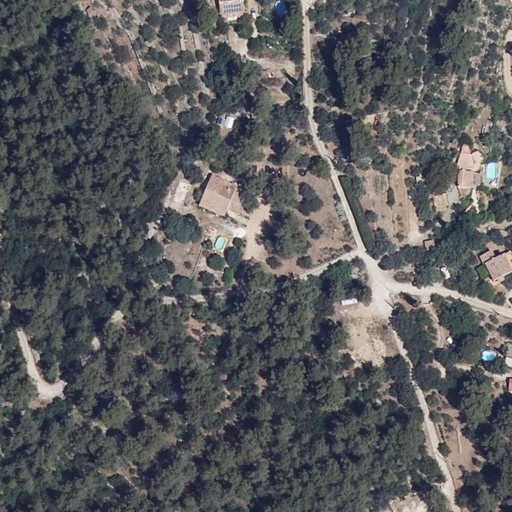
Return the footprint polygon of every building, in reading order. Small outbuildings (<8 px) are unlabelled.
[(219,0),(221,21),(247,19),(245,0),(219,0)] [(242,28),(233,27),(232,36),(241,37),(242,28)] [(477,181),(491,179),(490,165),(477,166),(477,181)] [(202,211),(226,218),(228,214),(239,217),(246,196),(237,193),(239,185),(212,177),(202,211)] [(429,256),(445,253),(443,240),(426,243),(429,256)] [(482,257),(493,286),(511,278),(511,252),(496,258),(494,253),(482,257)]
